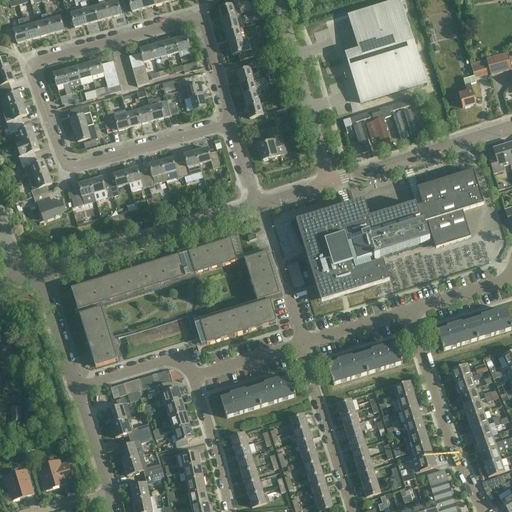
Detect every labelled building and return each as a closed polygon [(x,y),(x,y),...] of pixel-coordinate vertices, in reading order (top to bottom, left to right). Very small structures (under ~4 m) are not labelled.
[(97,0),(99,7),(94,8),(98,22),(109,19),(105,5),(103,0),(97,0)] [(127,0),(131,13),(143,10),(140,0),(127,0)] [(140,0),(143,10),(155,6),(153,0),(140,0)] [(225,8),(219,10),(222,21),(240,16),(235,0),(232,0),(224,2),(225,8)] [(117,1),(105,5),(109,19),(121,16),(117,1)] [(348,17),(359,52),(411,36),(401,1),(348,17)] [(85,2),(80,4),(86,25),(98,22),(94,8),(87,10),(85,2)] [(86,25),(80,4),(82,11),(70,14),(74,29),(86,25)] [(240,16),(222,21),(222,22),(225,33),(239,29),(243,28),(240,17),(240,16)] [(59,17),(48,21),(52,35),(63,32),(59,17)] [(27,18),(23,19),(25,27),(29,41),(40,38),(37,24),(29,26),(27,18)] [(20,29),(13,30),(17,45),(29,41),(25,27),(23,19),(18,21),(20,29)] [(48,21),(37,24),(40,38),(52,35),(48,21)] [(239,29),(225,33),(229,45),(242,41),(239,30),(239,29)] [(359,52),(345,56),(360,104),(426,83),(411,36),(359,52)] [(186,37),(175,40),(178,53),(179,57),(191,54),(190,50),(186,37)] [(242,41),(229,45),(232,56),(238,55),(239,61),(253,58),(249,43),(248,39),(242,41)] [(175,40),(163,44),(166,57),(178,53),(175,40)] [(163,44),(151,47),(155,60),(166,57),(163,44)] [(141,54),(142,61),(143,63),(155,60),(151,47),(139,50),(141,54)] [(141,54),(129,58),(130,64),(142,61),(141,54)] [(486,59),(490,74),(490,76),(511,70),(507,54),(486,59)] [(258,68),(270,64),(268,57),(256,60),(258,68)] [(0,60),(0,73),(10,70),(6,59),(0,61),(0,60)] [(486,59),(470,64),(474,77),(474,78),(490,74),(486,59)] [(100,61),(88,64),(92,77),(103,74),(103,71),(101,66),(100,61)] [(142,61),(130,64),(132,70),(144,66),(143,63),(142,61)] [(113,62),(101,66),(103,71),(114,68),(113,62)] [(183,67),(182,67),(183,72),(184,74),(198,71),(196,63),(194,64),(183,67)] [(88,64),(76,68),(80,81),(81,86),(93,83),(92,77),(88,64)] [(144,66),(132,70),(134,76),(146,72),(144,66)] [(76,68),(65,71),(68,84),(69,88),(81,86),(80,81),(76,68)] [(103,71),(103,74),(104,77),(116,74),(114,68),(103,71)] [(236,73),(240,85),(253,81),(250,69),(236,73)] [(0,73),(0,93),(10,89),(8,84),(14,82),(10,70),(0,73)] [(54,77),(50,78),(52,85),(56,84),(56,87),(63,85),(66,96),(60,98),(62,106),(74,102),(72,98),(71,95),(69,88),(68,84),(65,71),(53,74),(54,77)] [(146,72),(134,76),(135,81),(147,78),(146,72)] [(116,74),(104,77),(106,83),(118,80),(116,74)] [(466,92),(458,94),(462,109),(476,105),(470,86),(476,84),(474,78),(474,77),(463,80),(466,92)] [(147,78),(135,81),(137,88),(149,84),(147,78)] [(118,80),(106,83),(107,89),(119,86),(118,80)] [(177,80),(162,85),(164,93),(180,89),(177,80)] [(253,81),(240,85),(243,96),(256,93),(253,81)] [(199,84),(186,88),(189,99),(203,96),(199,84)] [(119,86),(107,89),(109,95),(121,92),(119,86)] [(10,89),(0,93),(0,103),(3,112),(9,110),(23,105),(18,93),(12,95),(10,89)] [(256,93),(243,96),(246,108),(260,104),(256,93)] [(189,99),(184,101),(187,112),(193,111),(206,108),(203,96),(189,99)] [(152,100),(147,101),(149,108),(153,122),(165,119),(171,117),(168,105),(167,101),(160,103),(159,99),(152,101),(152,100)] [(390,113),(411,106),(409,100),(388,107),(390,113)] [(144,109),(138,111),(142,125),(153,122),(149,108),(147,101),(149,105),(143,107),(144,109)] [(172,104),(168,105),(171,117),(178,115),(175,103),(172,104)] [(260,104),(246,108),(250,120),(263,116),(260,104)] [(3,112),(2,112),(6,123),(8,130),(8,129),(23,124),(21,118),(27,116),(23,105),(9,110),(3,112)] [(88,105),(70,110),(72,119),(71,119),(74,131),(87,128),(93,126),(90,114),(88,105)] [(276,120),(288,117),(286,109),(274,113),(276,120)] [(413,109),(407,111),(413,132),(419,131),(413,109)] [(112,112),(107,113),(109,122),(110,125),(112,133),(118,132),(130,129),(126,114),(125,111),(113,114),(112,112)] [(138,111),(126,114),(130,129),(142,125),(138,111)] [(371,112),(361,115),(362,121),(372,118),(371,112)] [(362,121),(361,115),(350,119),(352,124),(362,121)] [(392,148),(398,146),(389,115),(383,117),(392,148)] [(382,118),(366,123),(371,139),(378,136),(381,144),(389,142),(382,118)] [(8,129),(8,130),(10,135),(18,132),(22,144),(35,139),(31,127),(25,129),(23,124),(8,129)] [(87,128),(74,131),(77,143),(90,139),(90,142),(83,144),(85,150),(97,146),(95,140),(97,140),(93,126),(87,128)] [(358,126),(352,128),(359,152),(365,150),(358,126)] [(262,161),(286,155),(278,129),(265,132),(268,143),(258,146),(262,161)] [(22,144),(16,146),(20,157),(18,158),(21,164),(36,158),(33,152),(39,150),(35,139),(22,144)] [(511,169),(504,146),(492,150),(495,159),(489,161),(493,175),(504,171),(503,168),(509,165),(511,169)] [(207,149),(196,152),(199,165),(211,162),(213,170),(219,168),(215,153),(209,155),(207,149)] [(185,161),(180,163),(184,178),(190,177),(201,173),(199,165),(196,152),(184,156),(185,161)] [(36,158),(21,164),(23,169),(24,169),(28,180),(34,178),(48,173),(43,162),(38,164),(36,158)] [(172,159),(161,162),(164,174),(164,175),(166,182),(178,179),(178,180),(184,178),(180,163),(174,165),(172,159)] [(150,171),(144,173),(149,188),(155,186),(155,185),(166,182),(164,175),(164,174),(161,162),(148,165),(150,171)] [(137,169),(125,172),(129,185),(131,192),(142,189),(143,190),(149,188),(144,173),(138,174),(137,169)] [(375,259),(379,258),(379,257),(429,241),(425,227),(428,226),(435,249),(470,238),(462,212),(484,205),(473,171),(417,189),(422,206),(416,208),(415,204),(385,213),(385,212),(368,216),(364,201),(324,213),(324,212),(321,213),(317,214),(312,215),(307,216),(302,218),(299,219),(296,221),(291,223),(304,252),(305,251),(321,303),(346,296),(349,296),(352,295),(355,295),(358,294),(361,293),(364,292),(367,291),(370,290),(373,289),(377,287),(377,286),(389,282),(383,262),(375,264),(375,259)] [(115,181),(109,182),(113,198),(119,196),(117,188),(129,185),(125,172),(113,175),(115,181)] [(34,178),(28,180),(32,191),(31,192),(33,198),(47,193),(48,192),(46,187),(52,185),(48,173),(34,178)] [(102,178),(90,182),(93,194),(96,203),(107,199),(113,198),(109,182),(103,184),(102,178)] [(80,191),(74,192),(78,207),(84,206),(96,203),(93,194),(90,182),(78,185),(80,191)] [(47,193),(33,198),(35,204),(37,203),(44,222),(60,216),(59,214),(65,212),(61,201),(51,205),(49,199),(47,193)] [(71,290),(78,311),(78,312),(237,262),(230,240),(71,290)] [(244,260),(257,303),(282,295),(269,253),(244,260)] [(297,288),(300,287),(304,286),(297,263),(286,266),(293,289),(297,288)] [(276,323),(270,301),(200,323),(194,325),(201,346),(206,345),(276,323)] [(79,315),(79,316),(95,368),(117,361),(101,309),(79,315)] [(486,317),(472,321),(478,341),(511,330),(511,329),(506,311),(492,315),(491,313),(486,315),(486,317)] [(129,350),(191,331),(187,317),(125,337),(129,350)] [(452,328),(437,332),(444,352),(478,341),(472,321),(457,326),(457,324),(452,326),(452,328)] [(376,351),(361,356),(367,375),(402,365),(396,345),(381,350),(380,348),(375,349),(376,351)] [(489,370),(491,377),(502,371),(507,369),(511,366),(511,352),(501,357),(505,364),(494,370),(493,367),(489,370)] [(342,362),(327,366),(333,386),(367,375),(361,356),(347,360),(346,358),(341,360),(342,362)] [(450,371),(454,383),(471,377),(478,375),(487,372),(484,365),(474,368),(476,372),(470,374),(467,365),(450,371)] [(168,371),(162,373),(166,384),(171,382),(168,371)] [(502,371),(491,377),(493,380),(504,375),(502,371)] [(162,373),(156,375),(160,386),(163,385),(166,384),(162,373)] [(156,375),(150,377),(154,388),(160,386),(156,375)] [(471,377),(454,383),(458,395),(475,389),(473,383),(479,380),(478,375),(471,377)] [(150,377),(144,378),(148,389),(154,388),(150,377)] [(144,378),(139,380),(142,391),(148,389),(144,378)] [(266,385),(254,389),(261,409),(295,398),(289,378),(278,382),(274,383),(274,381),(268,383),(269,385),(266,385)] [(139,380),(133,382),(137,393),(142,391),(139,380)] [(133,382),(127,384),(131,395),(137,393),(133,382)] [(393,388),(396,400),(413,395),(410,382),(393,388)] [(127,384),(121,385),(125,397),(131,395),(127,384)] [(121,385),(116,387),(119,398),(125,397),(121,385)] [(163,385),(160,386),(154,388),(156,395),(161,394),(163,401),(157,403),(159,408),(165,406),(165,407),(181,401),(177,388),(165,392),(163,385)] [(119,398),(116,387),(110,389),(113,400),(119,398)] [(232,396),(220,400),(226,419),(261,409),(254,389),(243,393),(240,393),(239,392),(234,393),(235,395),(232,396)] [(475,389),(458,395),(463,407),(480,401),(475,389)] [(507,396),(507,397),(511,394),(511,392),(511,390),(505,392),(505,393),(499,396),(501,399),(507,396)] [(131,395),(125,397),(119,398),(127,396),(129,404),(140,401),(137,393),(131,395)] [(413,395),(396,400),(400,412),(417,407),(413,395)] [(181,401),(165,407),(168,419),(185,414),(181,401)] [(336,405),(340,417),(354,413),(350,401),(336,405)] [(480,401),(463,407),(467,419),(484,413),(480,401)] [(122,405),(106,411),(111,425),(127,420),(122,405)] [(21,424),(20,407),(10,407),(11,425),(21,424)] [(391,424),(392,428),(404,424),(421,419),(417,407),(400,412),(404,424),(398,426),(397,422),(391,424)] [(354,413),(340,417),(344,429),(358,424),(354,413)] [(484,413),(467,419),(471,431),(488,425),(484,413)] [(185,414),(168,419),(172,431),(189,426),(185,414)] [(289,421),(293,432),(307,428),(303,416),(289,421)] [(404,424),(392,428),(393,432),(399,430),(400,431),(406,429),(408,436),(425,431),(421,419),(404,424)] [(127,420),(111,425),(115,439),(131,434),(134,433),(133,430),(131,424),(128,425),(127,420)] [(358,424),(344,429),(347,440),(362,436),(358,424)] [(131,434),(127,435),(129,440),(140,437),(150,434),(147,425),(137,428),(133,430),(134,433),(131,434)] [(488,425),(471,431),(475,443),(492,437),(488,425)] [(189,426),(172,431),(176,444),(193,438),(189,426)] [(307,428),(293,432),(297,444),(311,439),(307,428)] [(410,444),(404,446),(406,450),(412,448),(429,443),(425,431),(408,436),(410,444)] [(150,434),(140,437),(142,445),(152,442),(150,434)] [(230,439),(234,451),(253,445),(253,444),(247,446),(244,435),(230,439)] [(362,436),(347,440),(351,451),(365,447),(362,436)] [(131,445),(118,448),(123,463),(139,458),(143,457),(144,456),(141,445),(142,445),(140,437),(129,440),(131,445)] [(492,437),(475,443),(479,455),(496,449),(508,445),(507,440),(495,444),(492,437)] [(311,439),(297,444),(300,455),(314,451),(311,439)] [(429,443),(412,448),(415,460),(432,455),(429,443)] [(253,445),(234,451),(237,463),(251,458),(250,453),(255,452),(253,445)] [(496,449),(479,455),(484,467),(501,461),(498,453),(510,449),(508,445),(496,449)] [(365,447),(351,451),(354,463),(369,458),(365,447)] [(314,451),(300,455),(304,467),(318,462),(314,451)] [(179,456),(182,469),(200,465),(197,452),(179,456)] [(432,455),(415,460),(419,472),(436,467),(432,455)] [(139,458),(123,463),(127,477),(141,473),(148,471),(147,469),(143,457),(139,458)] [(251,458),(237,463),(241,474),(255,470),(251,458)] [(369,458),(354,463),(358,475),(372,470),(369,458)] [(37,468),(45,492),(66,485),(65,480),(71,478),(67,464),(60,466),(59,461),(37,468)] [(501,461),(484,467),(488,479),(505,473),(509,471),(508,466),(503,468),(501,461)] [(318,462),(304,467),(308,478),(322,474),(318,462)] [(148,471),(141,473),(142,479),(152,476),(162,473),(160,465),(150,468),(147,469),(148,471)] [(200,465),(182,469),(178,470),(179,473),(180,474),(183,474),(185,482),(203,478),(200,465)] [(400,473),(401,478),(403,483),(415,479),(412,469),(400,473)] [(255,470),(241,474),(244,486),(258,481),(255,470)] [(372,470),(358,475),(362,486),(376,482),(372,470)] [(26,471),(4,478),(12,501),(33,495),(26,471)] [(427,477),(434,501),(437,511),(456,511),(444,471),(427,477)] [(152,476),(142,479),(143,484),(146,483),(147,486),(154,484),(164,482),(162,473),(152,476)] [(322,474),(308,478),(311,490),(325,485),(322,474)] [(504,483),(500,477),(489,481),(491,488),(504,483)] [(203,478),(185,482),(188,494),(205,491),(203,478)] [(258,481),(244,486),(248,497),(262,493),(258,481)] [(376,482),(362,486),(366,498),(380,494),(376,482)] [(143,484),(130,487),(133,502),(149,498),(147,486),(146,483),(143,484)] [(325,485),(311,490),(315,501),(329,497),(325,485)] [(429,503),(422,505),(423,511),(437,511),(434,501),(429,485),(424,486),(429,503)] [(205,491),(188,494),(190,507),(208,504),(205,491)] [(409,491),(404,492),(408,503),(412,502),(409,491)] [(262,493),(248,497),(252,509),(266,505),(262,493)] [(511,511),(511,495),(501,501),(507,511),(511,511)] [(149,498),(133,502),(134,511),(159,511),(160,510),(157,510),(154,497),(149,498)] [(329,497),(315,501),(317,511),(321,511),(333,509),(329,497)] [(385,497),(380,498),(382,504),(384,511),(389,509),(385,497)]
